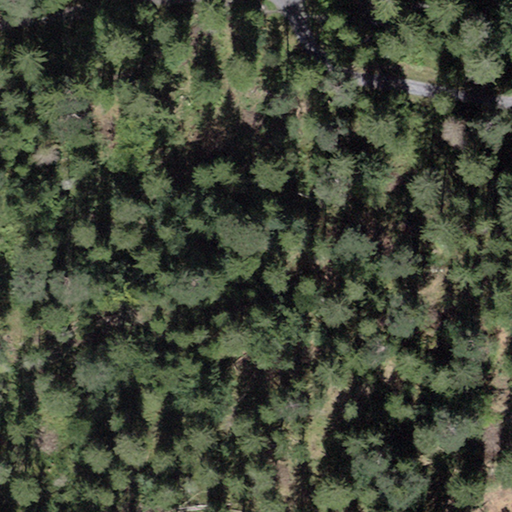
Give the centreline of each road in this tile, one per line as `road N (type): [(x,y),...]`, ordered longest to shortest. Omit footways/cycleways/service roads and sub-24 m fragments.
road 1 (track): [(279,0),(312,51),(344,76),(511,99)]
road 2 (track): [(136,0),(0,23)]
